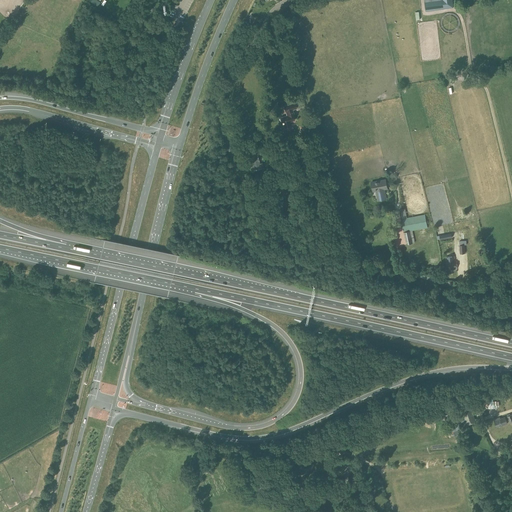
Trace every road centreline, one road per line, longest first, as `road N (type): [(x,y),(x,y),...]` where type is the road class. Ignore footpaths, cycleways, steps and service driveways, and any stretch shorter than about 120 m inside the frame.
road 1 (residential): [(511,286),(478,289),(339,260),(259,253),(218,109),(236,58),(287,0)]
road 2 (motorway): [(511,344),(65,248)]
road 3 (motorway): [(113,408),(228,437),(270,437),(425,374),(511,368)]
road 4 (motorway): [(195,288),(284,335),(300,365),(297,394),(276,420),(252,428),(144,406)]
road 5 (motorway): [(195,288),(511,357)]
road 6 (primary): [(158,144),(90,398)]
road 7 (unclassified): [(155,0),(117,92),(95,97),(0,80)]
road 8 (track): [(511,197),(487,92),(471,73),(453,0)]
road 9 (motorway): [(0,248),(195,288)]
road 10 (primary): [(134,328),(179,146)]
road 11 (motorway): [(161,135),(0,98)]
road 12 (motorway): [(0,108),(158,144)]
road 13 (primary): [(179,146),(234,0)]
road 14 (primary): [(210,0),(161,135)]
